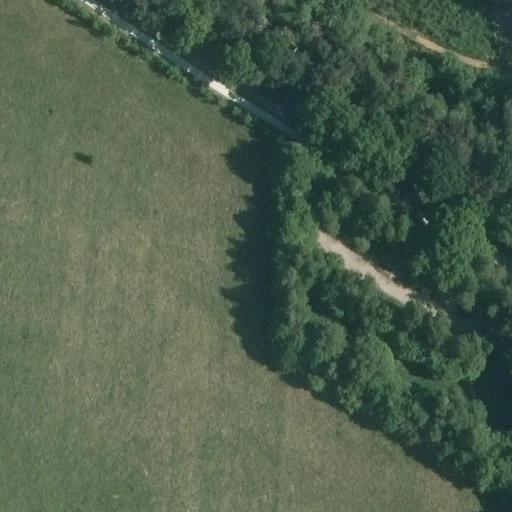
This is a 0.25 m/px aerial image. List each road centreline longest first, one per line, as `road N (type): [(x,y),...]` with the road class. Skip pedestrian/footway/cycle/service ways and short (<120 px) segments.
road 1 (track): [(511,265),(266,104)]
road 2 (track): [(266,104),(109,0)]
